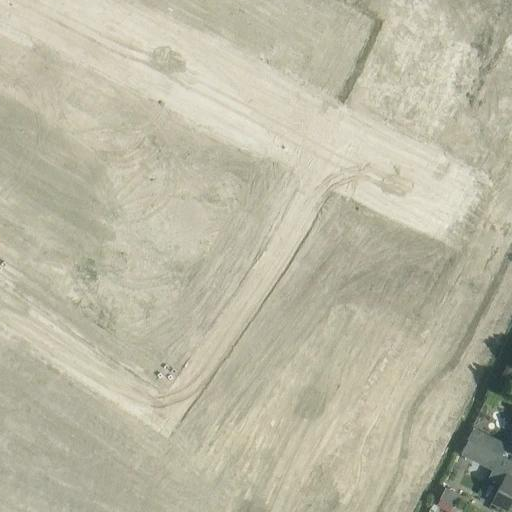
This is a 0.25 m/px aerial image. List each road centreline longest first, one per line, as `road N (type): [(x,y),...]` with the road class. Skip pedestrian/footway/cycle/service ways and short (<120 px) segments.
road 1 (residential): [(337,150),(167,414),(0,306)]
road 2 (residential): [(337,150),(26,0)]
road 3 (residential): [(511,90),(453,208),(337,150)]
